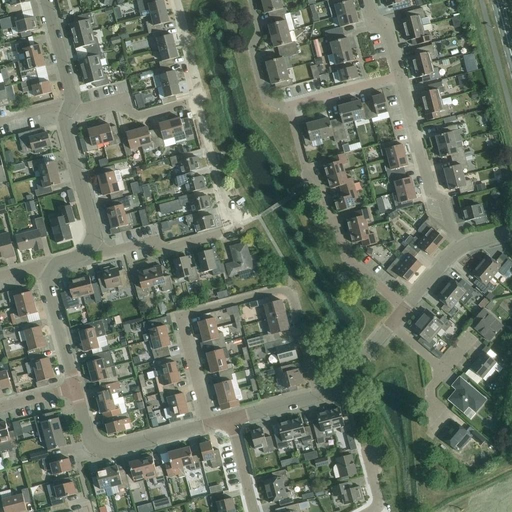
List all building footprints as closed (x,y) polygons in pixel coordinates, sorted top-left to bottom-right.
[(30,0),(10,0),(11,2),(6,3),(9,14),(22,10),(21,4),(31,2),(30,0)] [(137,0),(140,12),(142,18),(151,15),(167,11),(163,0),(156,2),(155,0),(137,0)] [(280,0),(271,0),(263,3),(266,14),(272,12),(274,18),(287,14),(285,8),(283,9),(280,0)] [(330,0),(327,1),(332,18),(338,16),(355,12),(352,1),(346,2),(345,0),(330,0)] [(385,0),(387,7),(396,4),(398,10),(411,7),(409,0),(385,0)] [(423,26),(430,24),(429,18),(426,19),(423,8),(409,12),(411,17),(401,20),(404,31),(423,26)] [(167,11),(151,15),(153,21),(146,23),(149,34),(152,34),(163,31),(162,24),(169,22),(167,11)] [(355,12),(338,16),(341,28),(358,23),(355,12)] [(73,37),(91,32),(89,24),(94,23),(91,13),(78,16),(79,22),(70,25),(73,37)] [(10,17),(0,20),(0,21),(2,31),(11,28),(17,27),(19,34),(21,33),(22,38),(32,35),(31,31),(38,29),(35,17),(25,20),(23,14),(10,17)] [(275,24),(269,25),(272,37),(289,32),(295,30),(292,20),(289,20),(287,14),(274,18),(275,24)] [(461,18),(452,20),(455,29),(463,27),(461,18)] [(423,26),(404,31),(407,41),(416,39),(418,45),(431,41),(429,31),(432,30),(430,24),(423,26)] [(338,28),(325,32),(327,38),(340,34),(338,28)] [(166,30),(163,31),(152,34),(153,40),(157,39),(160,50),(175,46),(172,35),(168,36),(166,30)] [(91,32),(73,37),(76,49),(86,46),(87,52),(100,49),(98,38),(93,40),(91,32)] [(289,32),(272,37),(275,48),(282,46),(284,52),(297,48),(296,42),(295,42),(292,43),(289,32)] [(340,34),(327,38),(328,44),(331,43),(333,54),(351,49),(348,38),(341,40),(340,34)] [(121,41),(120,36),(111,39),(113,46),(122,43),(121,41)] [(20,62),(43,56),(40,45),(31,47),(29,42),(16,45),(20,62)] [(414,68),(432,63),(431,57),(435,56),(432,45),(419,49),(420,54),(411,57),(414,68)] [(175,46),(160,50),(163,62),(159,62),(161,68),(168,66),(175,65),(174,59),(178,58),(175,46)] [(297,48),(284,52),(286,58),(299,54),(297,48)] [(100,49),(87,52),(89,58),(79,60),(82,73),(101,68),(99,60),(103,59),(100,49)] [(351,49),(333,54),(336,65),(334,66),(336,72),(338,72),(338,71),(349,68),(347,62),(354,61),(351,49)] [(473,54),(463,57),(467,73),(478,70),(473,54)] [(43,56),(20,62),(18,62),(19,68),(22,78),(38,75),(36,69),(46,66),(43,56)] [(269,74),(287,69),(284,58),(266,63),(269,74)] [(126,61),(118,63),(120,74),(129,73),(126,61)] [(432,63),(414,68),(417,78),(422,77),(424,83),(427,82),(441,78),(438,68),(434,69),(432,63)] [(314,80),(320,78),(316,65),(311,67),(314,80)] [(168,66),(161,68),(154,70),(156,76),(159,75),(162,87),(178,83),(175,71),(170,72),(168,66)] [(349,68),(338,71),(338,72),(341,83),(359,78),(356,66),(349,68)] [(101,68),(82,73),(85,85),(95,82),(97,88),(110,84),(107,74),(103,75),(101,68)] [(289,80),(287,69),(269,74),(272,85),(279,83),(280,89),(293,86),(292,79),(289,80)] [(39,78),(21,83),(24,93),(28,92),(34,91),(35,96),(36,97),(52,93),(49,82),(40,84),(39,78)] [(423,105),(442,100),(440,94),(444,93),(442,82),(428,86),(430,91),(420,94),(423,105)] [(178,83),(162,87),(157,88),(160,99),(162,99),(163,105),(177,101),(176,96),(181,94),(178,83)] [(0,108),(10,106),(9,102),(7,95),(5,88),(4,84),(0,85),(0,108)] [(12,86),(5,88),(7,95),(13,93),(12,86)] [(142,94),(135,96),(139,110),(146,108),(142,94)] [(374,104),(369,106),(372,119),(373,123),(390,118),(388,112),(389,112),(384,94),(373,98),(374,104)] [(451,98),(442,100),(423,105),(426,115),(427,121),(437,119),(450,115),(448,105),(452,104),(451,98)] [(361,101),(350,104),(354,121),(365,118),(366,121),(372,119),(369,106),(363,108),(361,101)] [(342,119),(336,120),(341,141),(347,139),(344,126),(343,124),(354,121),(350,104),(338,107),(342,119)] [(181,118),(170,121),(175,138),(181,136),(182,138),(193,135),(188,118),(181,120),(181,118)] [(329,118),(318,121),(322,139),(334,136),(335,142),(341,141),(336,120),(330,121),(329,118)] [(175,138),(170,121),(159,124),(160,128),(155,130),(159,147),(165,145),(164,141),(175,138)] [(307,127),(301,128),(303,133),(306,146),(312,144),(313,147),(324,145),(322,139),(318,121),(307,124),(307,127)] [(99,127),(103,144),(109,142),(110,146),(121,143),(116,126),(110,128),(110,124),(99,127)] [(439,147),(462,141),(464,141),(462,129),(459,130),(457,125),(444,128),(445,134),(436,136),(439,147)] [(103,144),(99,127),(88,130),(90,137),(84,139),(87,147),(88,152),(98,149),(97,145),(103,144)] [(159,147),(155,130),(149,131),(148,127),(137,130),(142,147),(152,144),(154,149),(159,147)] [(32,131),(18,134),(22,148),(24,147),(32,145),(33,151),(36,150),(37,154),(44,152),(44,148),(51,146),(47,133),(38,135),(37,129),(32,131)] [(142,147),(137,130),(126,133),(128,137),(122,139),(127,156),(133,155),(131,150),(142,147)] [(389,160),(405,155),(403,145),(398,146),(397,140),(379,144),(382,156),(387,155),(389,160)] [(462,141),(439,147),(441,158),(451,155),(452,161),(466,158),(465,153),(462,141)] [(183,146),(179,148),(181,155),(191,152),(190,148),(184,150),(183,146)] [(182,174),(201,169),(198,157),(185,160),(184,154),(170,158),(173,168),(179,166),(182,174)] [(328,177),(345,172),(343,165),(348,164),(345,154),(331,158),(333,163),(324,166),(328,177)] [(405,155),(389,160),(390,165),(385,166),(388,177),(405,173),(404,167),(408,166),(405,155)] [(13,156),(6,158),(7,165),(14,163),(13,156)] [(41,177),(58,173),(55,161),(45,164),(44,158),(28,162),(29,168),(32,168),(34,172),(39,171),(41,177)] [(106,158),(99,160),(100,167),(108,165),(106,158)] [(466,158),(452,161),(454,167),(444,169),(447,180),(464,176),(462,170),(468,168),(467,161),(466,158)] [(101,186),(117,182),(122,180),(119,171),(116,171),(115,165),(103,168),(105,174),(98,176),(101,186)] [(345,172),(328,177),(331,189),(340,186),(342,192),(355,188),(361,186),(360,183),(354,184),(352,178),(347,179),(345,172)] [(58,173),(41,177),(43,184),(37,185),(38,190),(35,191),(37,197),(53,192),(51,187),(61,184),(58,173)] [(405,173),(388,177),(390,183),(394,182),(396,186),(397,193),(414,188),(411,177),(407,179),(405,173)] [(187,193),(206,188),(203,176),(190,180),(189,174),(175,177),(178,187),(185,185),(187,193)] [(464,176),(447,180),(450,191),(459,188),(461,194),(474,190),(471,180),(465,181),(464,176)] [(120,192),(117,182),(101,186),(103,196),(110,194),(112,200),(123,197),(122,191),(120,192)] [(355,188),(342,192),(343,198),(335,200),(338,212),(356,207),(353,199),(358,198),(356,192),(362,190),(361,186),(355,188)] [(417,199),(414,188),(397,193),(392,194),(397,210),(414,206),(412,200),(417,199)] [(498,189),(492,195),(497,200),(502,194),(498,189)] [(179,199),(159,205),(161,214),(181,209),(181,207),(190,205),(192,213),(211,208),(208,196),(195,199),(194,193),(178,197),(179,199)] [(110,219),(126,215),(124,209),(131,207),(128,196),(125,197),(126,198),(112,202),(114,207),(107,209),(110,219)] [(26,203),(28,211),(36,209),(33,201),(26,203)] [(482,212),(480,204),(462,209),(465,222),(475,219),(476,225),(489,222),(487,211),(482,212)] [(75,222),(71,206),(60,208),(63,217),(51,220),(57,243),(73,239),(68,224),(75,222)] [(350,232),(368,227),(366,220),(371,219),(368,209),(355,212),(356,218),(347,220),(350,232)] [(145,210),(140,211),(144,227),(149,226),(145,210)] [(392,219),(397,216),(394,211),(389,215),(392,219)] [(197,232),(216,227),(213,215),(201,219),(199,213),(185,216),(188,227),(195,225),(197,232)] [(126,215),(110,219),(112,229),(119,227),(120,233),(132,230),(130,224),(133,224),(130,214),(126,215)] [(41,238),(48,237),(43,217),(35,219),(38,231),(17,236),(21,251),(34,248),(35,251),(43,249),(41,238)] [(429,217),(418,230),(425,236),(437,247),(445,239),(437,232),(441,228),(429,217)] [(370,235),(368,227),(350,232),(353,243),(362,241),(364,247),(377,243),(375,233),(370,235)] [(6,258),(15,256),(9,233),(0,235),(0,236),(0,238),(0,257),(5,257),(6,258)] [(411,236),(405,242),(409,245),(419,254),(423,249),(430,256),(437,247),(425,236),(420,241),(416,237),(414,239),(411,236)] [(229,276),(253,270),(246,243),(230,247),(235,263),(226,265),(229,276)] [(409,245),(402,253),(407,257),(402,262),(415,273),(422,265),(415,258),(419,254),(409,245)] [(198,254),(202,268),(203,273),(212,270),(214,276),(223,274),(220,260),(214,262),(211,250),(198,254)] [(487,255),(479,264),(494,277),(498,272),(504,276),(506,277),(509,276),(511,274),(511,271),(510,269),(511,268),(511,266),(511,261),(503,253),(499,258),(495,262),(487,255)] [(190,283),(199,280),(196,267),(190,268),(187,257),(174,260),(179,279),(188,277),(190,283)] [(393,263),(386,271),(396,280),(400,275),(408,282),(415,273),(402,262),(398,258),(393,263)] [(479,264),(471,273),(480,281),(476,285),(486,294),(489,290),(492,292),(496,288),(493,285),(489,282),(494,277),(479,264)] [(161,265),(149,268),(154,286),(160,285),(161,288),(162,287),(164,292),(173,290),(170,276),(164,277),(161,265)] [(103,269),(103,272),(97,274),(103,294),(109,293),(108,289),(118,287),(119,291),(131,288),(127,272),(119,274),(118,268),(106,271),(106,269),(103,269)] [(154,286),(149,268),(138,272),(141,283),(135,285),(139,299),(148,296),(147,291),(149,291),(148,288),(154,286)] [(89,276),(79,279),(83,297),(94,294),(96,302),(102,300),(97,283),(92,285),(89,276)] [(83,297),(79,279),(68,281),(70,290),(65,292),(69,309),(80,306),(78,298),(83,297)] [(452,279),(445,288),(459,301),(465,305),(472,297),(470,295),(471,294),(475,290),(464,282),(461,286),(452,279)] [(16,301),(17,307),(34,302),(31,292),(22,294),(21,288),(7,292),(10,303),(16,301)] [(445,288),(437,297),(445,304),(441,309),(451,317),(458,309),(455,306),(459,301),(445,288)] [(221,298),(230,296),(228,289),(219,292),(221,298)] [(486,297),(491,301),(495,296),(490,292),(486,297)] [(484,309),(486,307),(490,301),(486,298),(480,305),(484,309)] [(264,321),(286,315),(282,301),(266,305),(265,299),(249,303),(251,309),(265,305),(266,312),(262,313),(264,321)] [(37,313),(34,302),(17,307),(19,313),(13,314),(16,325),(29,321),(28,316),(37,313)] [(484,309),(473,321),(478,325),(475,328),(490,341),(501,329),(491,320),(493,317),(484,309)] [(426,310),(419,319),(437,334),(442,329),(446,332),(452,324),(443,316),(439,321),(426,310)] [(83,312),(82,319),(89,320),(90,313),(83,312)] [(201,332),(217,328),(215,318),(217,317),(215,312),(204,315),(205,321),(198,322),(201,332)] [(268,335),(247,340),(249,349),(264,345),(276,342),(274,334),(280,332),(290,330),(286,315),(264,321),(268,335)] [(419,319),(411,327),(424,339),(420,343),(430,351),(436,343),(432,340),(437,334),(419,319)] [(107,335),(105,327),(103,321),(103,320),(83,325),(84,331),(80,332),(82,342),(105,336),(107,335)] [(150,340),(152,340),(168,336),(166,325),(159,327),(157,320),(143,323),(146,335),(143,336),(145,342),(150,340)] [(22,331),(18,332),(21,343),(27,341),(43,337),(41,326),(34,328),(32,323),(21,326),(22,331)] [(219,334),(217,328),(201,332),(204,343),(210,341),(212,346),(225,343),(223,332),(219,334)] [(105,336),(82,342),(85,352),(92,350),(93,355),(110,351),(109,346),(108,346),(105,336)] [(152,340),(150,340),(152,347),(153,350),(154,356),(155,360),(170,356),(168,346),(171,346),(168,336),(152,340)] [(43,337),(27,341),(30,351),(28,352),(29,357),(41,354),(39,348),(46,347),(43,337)] [(283,346),(282,340),(276,342),(264,345),(267,355),(278,352),(281,362),(297,358),(293,343),(283,346)] [(213,352),(207,353),(209,364),(226,359),(230,358),(225,343),(212,346),(213,352)] [(471,368),(465,374),(467,376),(474,382),(479,376),(483,379),(486,381),(496,370),(493,367),(497,362),(482,350),(478,356),(480,357),(471,368)] [(110,351),(93,355),(90,356),(91,362),(88,363),(90,373),(105,369),(105,368),(114,366),(110,351)] [(121,353),(114,354),(116,363),(123,361),(121,353)] [(36,372),(52,368),(49,358),(42,360),(41,354),(29,357),(31,363),(26,364),(28,374),(36,372)] [(156,361),(154,362),(156,371),(153,372),(155,378),(156,378),(178,372),(175,362),(169,364),(167,358),(156,361)] [(226,359),(209,364),(212,374),(219,372),(220,377),(235,374),(232,364),(227,365),(226,359)] [(275,369),(267,371),(268,375),(276,373),(276,374),(278,380),(283,379),(285,388),(304,383),(301,372),(302,372),(301,369),(291,372),(290,365),(275,369)] [(105,369),(90,373),(93,383),(99,382),(100,387),(119,382),(117,376),(114,366),(105,368),(105,369)] [(0,386),(1,390),(11,387),(7,371),(1,372),(0,367),(0,386)] [(52,368),(36,372),(38,382),(36,383),(38,388),(49,385),(48,380),(54,378),(52,368)] [(178,372),(156,378),(160,394),(164,393),(175,389),(174,384),(181,382),(178,372)] [(222,383),(215,385),(218,395),(239,389),(238,385),(235,374),(220,377),(222,383)] [(476,412),(487,400),(466,382),(463,380),(461,378),(460,377),(453,386),(457,390),(449,400),(464,412),(469,406),(476,412)] [(119,382),(100,387),(102,392),(96,394),(99,404),(113,400),(119,398),(117,388),(120,387),(119,382)] [(180,388),(175,389),(160,394),(163,403),(168,402),(170,407),(186,403),(183,393),(182,394),(180,388)] [(240,389),(239,389),(218,395),(220,405),(221,405),(222,410),(240,406),(238,400),(242,399),(240,389)] [(141,393),(133,395),(135,402),(143,400),(142,398),(141,393)] [(113,400),(99,404),(101,414),(103,414),(104,419),(108,418),(114,416),(128,413),(125,401),(124,397),(119,398),(113,400)] [(170,408),(164,409),(167,419),(169,419),(170,424),(184,421),(182,415),(189,413),(186,403),(170,408)] [(340,408),(328,411),(333,429),(340,427),(342,433),(352,430),(348,416),(343,418),(340,408)] [(319,424),(314,425),(317,440),(319,444),(325,443),(324,438),(328,437),(335,435),(333,429),(328,411),(317,414),(319,424)] [(38,416),(34,417),(38,431),(40,438),(45,436),(62,432),(58,418),(55,419),(53,412),(38,416)] [(128,413),(114,416),(116,422),(106,424),(109,435),(126,430),(124,425),(130,423),(128,413)] [(301,418),(290,421),(295,439),(301,438),(303,443),(313,441),(310,426),(304,428),(301,418)] [(295,439),(290,421),(278,424),(281,434),(275,435),(279,450),(289,447),(288,441),(295,439)] [(6,422),(0,423),(0,447),(1,451),(19,447),(15,434),(9,435),(6,422)] [(456,422),(443,438),(454,448),(458,452),(472,436),(468,432),(466,431),(456,422)] [(470,427),(466,431),(468,432),(472,436),(481,444),(485,439),(475,430),(475,431),(470,427)] [(251,431),(254,444),(250,445),(251,450),(255,449),(256,449),(263,448),(264,453),(275,451),(271,436),(265,438),(263,428),(251,431)] [(66,446),(62,432),(45,436),(40,438),(41,442),(47,441),(49,451),(66,446)] [(354,440),(348,441),(350,451),(357,449),(354,440)] [(223,466),(219,450),(213,451),(211,442),(200,445),(204,461),(211,460),(213,469),(223,466)] [(190,447),(179,450),(183,467),(190,465),(191,471),(201,469),(198,455),(192,457),(190,447)] [(183,467),(179,450),(168,453),(171,462),(165,464),(169,477),(178,475),(179,478),(186,476),(183,467)] [(32,461),(49,457),(47,451),(31,455),(32,461)] [(317,452),(304,455),(306,462),(319,459),(317,452)] [(336,459),(338,465),(336,466),(335,468),(334,471),(336,479),(357,474),(352,455),(336,459)] [(54,475),(72,470),(69,459),(57,462),(56,456),(42,460),(45,471),(52,469),(54,475)] [(153,457),(141,460),(146,480),(153,478),(155,485),(165,482),(162,469),(156,470),(153,457)] [(317,467),(329,464),(327,457),(315,461),(317,467)] [(146,480),(141,460),(129,463),(133,476),(127,478),(129,487),(130,491),(141,488),(139,481),(146,480)] [(118,466),(107,469),(112,487),(118,486),(119,490),(129,487),(127,478),(126,474),(120,475),(118,466)] [(112,487),(107,469),(96,472),(99,481),(93,482),(96,496),(107,493),(108,497),(114,495),(112,487)] [(266,492),(285,488),(283,482),(288,481),(286,470),(272,473),(273,479),(264,481),(266,492)] [(57,493),(49,495),(52,506),(61,504),(66,503),(64,497),(76,494),(73,482),(71,483),(70,478),(54,482),(54,483),(56,487),(57,493)] [(221,485),(209,488),(211,494),(223,491),(221,485)] [(344,505),(364,500),(360,486),(342,491),(340,485),(332,487),(335,497),(342,495),(344,505)] [(23,494),(12,497),(16,511),(19,511),(27,510),(25,503),(31,502),(28,488),(22,490),(23,494)] [(285,488),(266,492),(269,503),(279,500),(280,506),(294,503),(291,492),(286,493),(285,488)] [(16,511),(12,497),(11,491),(1,493),(1,495),(0,495),(0,509),(4,509),(5,511),(16,511)] [(219,511),(220,511),(235,508),(233,498),(226,500),(224,494),(211,497),(213,508),(218,506),(219,511)] [(169,498),(152,502),(155,511),(172,507),(169,498)] [(286,511),(300,511),(301,510),(310,508),(308,502),(299,504),(299,503),(285,507),(286,511)]
